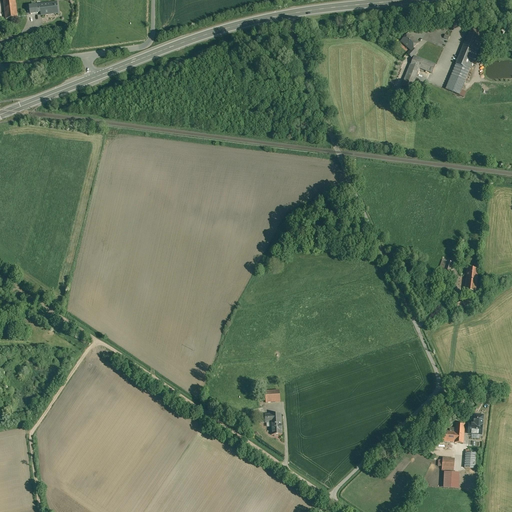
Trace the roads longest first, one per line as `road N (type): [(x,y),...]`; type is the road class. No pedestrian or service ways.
road 1 (unclassified): [(286,14),(338,152),(446,383),(329,496),(351,511)]
road 2 (track): [(286,466),(96,338)]
road 3 (secondary): [(93,77),(214,31),(286,14)]
road 4 (track): [(96,338),(32,431),(39,511)]
